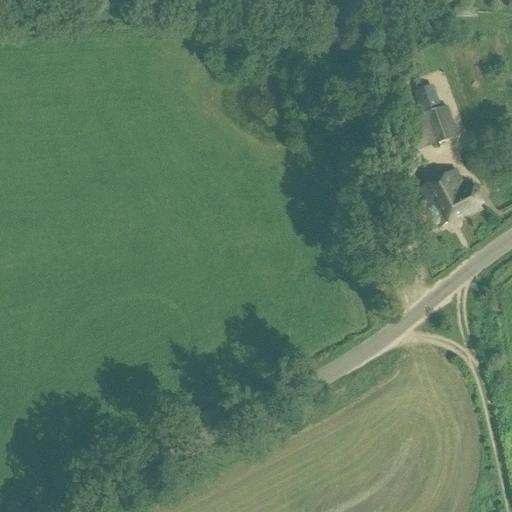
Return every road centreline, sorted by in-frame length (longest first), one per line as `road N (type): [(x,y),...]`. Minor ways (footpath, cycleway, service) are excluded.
road 1 (track): [(415,314),(390,267),(353,94),(329,48),(211,20),(0,25)]
road 2 (unclassified): [(59,511),(330,375),(511,240)]
road 3 (unknown): [(453,284),(464,357),(483,400),(509,511)]
